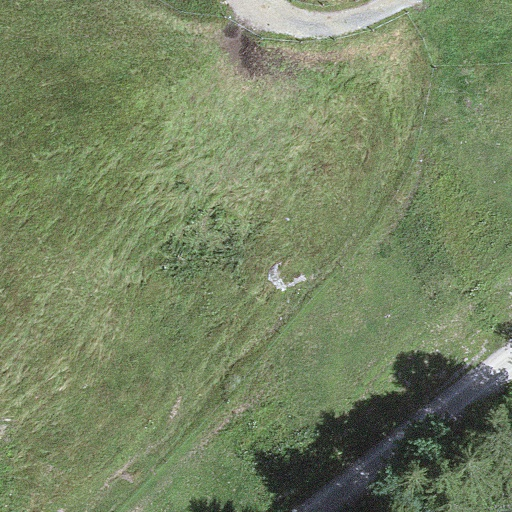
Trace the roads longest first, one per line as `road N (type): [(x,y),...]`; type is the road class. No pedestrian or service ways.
road 1 (track): [(304,511),(511,359)]
road 2 (track): [(259,0),(267,11),(307,24),(361,16),(398,0)]
